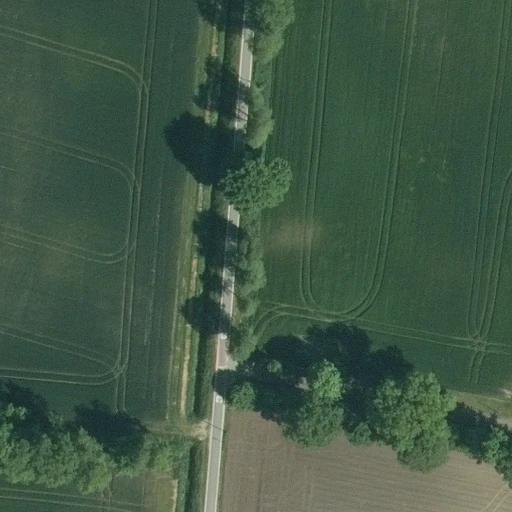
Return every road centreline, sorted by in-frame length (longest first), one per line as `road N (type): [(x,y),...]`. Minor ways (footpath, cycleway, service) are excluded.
road 1 (unclassified): [(211,511),(256,0)]
road 2 (track): [(225,368),(511,423)]
